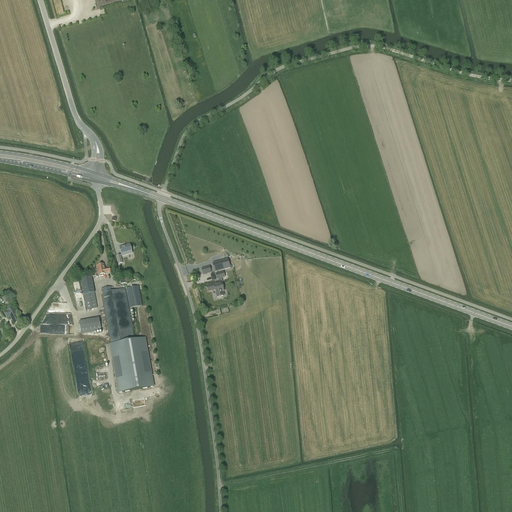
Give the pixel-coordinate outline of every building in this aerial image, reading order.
[(123,248),(123,247),(120,248),(122,256),(132,254),(130,246),(123,248)] [(230,268),(227,259),(212,264),(215,273),(230,268)] [(103,275),(110,274),(109,268),(104,269),(104,265),(100,266),(99,266),(98,266),(97,267),(99,276),(96,276),(96,278),(103,276),(103,275)] [(211,273),(209,267),(201,269),(203,276),(211,273)] [(222,282),(222,279),(225,278),(223,272),(215,274),(217,280),(218,280),(219,283),(207,287),(208,293),(215,291),(217,298),(224,296),(223,292),(224,292),(221,283),(222,282)] [(87,310),(97,308),(96,299),(95,299),(94,293),(95,293),(91,277),(80,279),(84,295),(85,301),(87,310)] [(111,344),(110,344),(119,393),(153,387),(145,338),(134,340),(129,311),(125,289),(123,289),(112,291),(111,287),(101,289),(102,293),(111,344)] [(130,309),(136,307),(142,306),(139,287),(132,288),(126,289),(130,309)] [(7,311),(8,312),(4,313),(7,318),(10,317),(14,324),(19,322),(14,311),(13,308),(12,308),(11,306),(7,308),(8,310),(7,311)] [(101,331),(99,318),(79,322),(81,335),(101,331)] [(74,325),(39,324),(39,334),(73,334),(74,325)]
